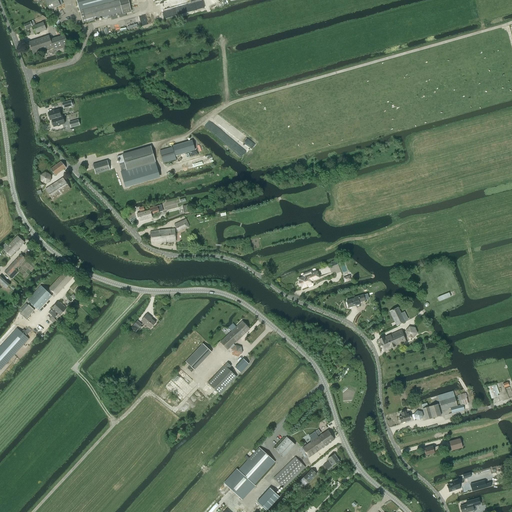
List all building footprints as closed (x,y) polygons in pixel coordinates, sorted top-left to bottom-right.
[(44,0),(49,11),(60,6),(57,0),(44,0)] [(128,0),(116,0),(79,10),(83,23),(86,22),(110,15),(112,20),(126,16),(126,14),(132,12),(128,0)] [(24,25),(26,30),(31,27),(34,34),(46,29),(43,22),(32,27),(30,22),(24,25)] [(33,54),(42,51),(46,50),(53,47),(54,51),(53,51),(54,55),(64,52),(62,47),(69,45),(65,34),(50,39),(49,35),(29,42),(33,54)] [(50,120),(52,120),(61,117),(59,110),(48,113),(48,114),(47,114),(48,117),(49,117),(50,120)] [(62,116),(61,117),(52,120),(52,121),(51,121),(52,126),(53,125),(54,127),(65,124),(62,116)] [(176,159),(175,156),(195,150),(192,141),(173,146),(172,147),(160,151),(163,163),(176,159)] [(126,183),(159,174),(155,161),(151,147),(117,156),(122,171),(121,171),(125,188),(127,187),(126,183)] [(93,165),(95,174),(110,170),(107,160),(93,165)] [(61,161),(51,169),(55,176),(66,168),(61,161)] [(51,175),(45,172),(40,176),(41,181),(46,184),(51,181),(51,175)] [(46,189),(53,200),(70,189),(63,178),(46,189)] [(151,214),(159,212),(163,211),(161,205),(157,206),(149,208),(150,210),(137,214),(139,221),(152,218),(151,214)] [(176,241),(175,232),(177,231),(178,232),(189,226),(186,219),(174,224),(176,229),(150,232),(152,244),(176,241)] [(11,257),(24,242),(17,236),(8,246),(5,243),(1,248),(11,257)] [(21,254),(5,272),(12,279),(18,272),(15,269),(25,258),(21,254)] [(52,296),(50,294),(52,292),(56,295),(72,277),(65,271),(47,291),(41,285),(27,300),(38,311),(52,296)] [(299,279),(300,282),(299,282),(299,283),(298,283),(298,284),(299,284),(299,285),(300,285),(301,285),(301,286),(304,287),(311,284),(310,281),(319,278),(317,272),(312,274),(311,271),(302,274),(303,277),(299,279)] [(10,284),(1,276),(0,277),(0,282),(6,288),(10,284)] [(78,287),(75,291),(79,295),(83,290),(78,287)] [(355,298),(346,301),(348,308),(360,304),(359,302),(365,301),(363,295),(354,297),(355,298)] [(51,310),(48,313),(54,318),(57,315),(56,314),(57,313),(60,316),(66,309),(58,302),(52,308),(53,309),(51,310)] [(28,305),(20,314),(26,319),(34,310),(28,305)] [(398,307),(389,311),(396,326),(405,322),(398,307)] [(151,329),(156,323),(149,317),(150,316),(147,314),(141,321),(151,329)] [(132,327),(131,328),(136,332),(137,331),(142,325),(137,321),(132,327)] [(227,350),(229,348),(230,347),(231,348),(231,349),(232,355),(238,357),(242,353),(241,347),(235,345),(235,346),(233,344),(250,329),(242,321),(236,327),(232,323),(227,327),(229,329),(229,330),(231,332),(220,342),(227,350)] [(0,369),(1,370),(29,339),(17,328),(0,347),(0,369)] [(378,340),(383,352),(406,342),(401,331),(383,339),(382,338),(378,340)] [(202,344),(199,348),(208,356),(212,352),(204,345),(203,345),(202,344)] [(250,363),(244,358),(236,367),(241,372),(250,363)] [(230,366),(227,363),(207,383),(219,395),(236,377),(228,369),(230,366)] [(494,385),(487,387),(491,399),(498,396),(498,394),(494,385)] [(442,410),(450,408),(452,413),(464,410),(463,406),(468,404),(465,393),(457,395),(460,405),(457,406),(453,391),(437,396),(442,410)] [(438,404),(428,407),(427,403),(421,404),(426,420),(441,416),(438,404)] [(401,416),(398,416),(400,423),(410,420),(408,414),(406,414),(405,411),(400,413),(401,416)] [(422,412),(417,411),(413,414),(415,419),(420,420),(423,417),(422,412)] [(309,457),(334,439),(328,430),(317,438),(313,433),(309,436),(313,441),(302,448),(309,457)] [(288,438),(286,437),(275,450),(283,458),(295,445),(288,438)] [(449,442),(451,451),(462,447),(460,438),(449,442)] [(435,453),(434,451),(440,450),(439,446),(433,448),(432,446),(424,448),(426,456),(435,453)] [(237,470),(224,484),(242,499),(254,486),(254,485),(275,462),(259,447),(238,471),(237,470)] [(328,462),(323,465),(328,470),(331,468),(330,467),(332,466),(339,461),(334,454),(327,459),(329,461),(328,462)] [(288,465),(273,479),(283,489),(305,467),(295,457),(288,465)] [(303,478),(304,479),(308,482),(316,474),(311,469),(303,478)] [(451,484),(446,485),(448,492),(459,488),(460,488),(457,480),(450,482),(451,484)] [(484,481),(470,485),(472,491),(472,492),(486,488),(486,487),(484,481)] [(269,488),(257,502),(267,511),(279,497),(269,488)] [(469,511),(470,511),(473,511),(473,510),(472,506),(480,504),(479,498),(466,502),(467,504),(460,506),(461,511),(466,511),(470,511),(469,511)]
